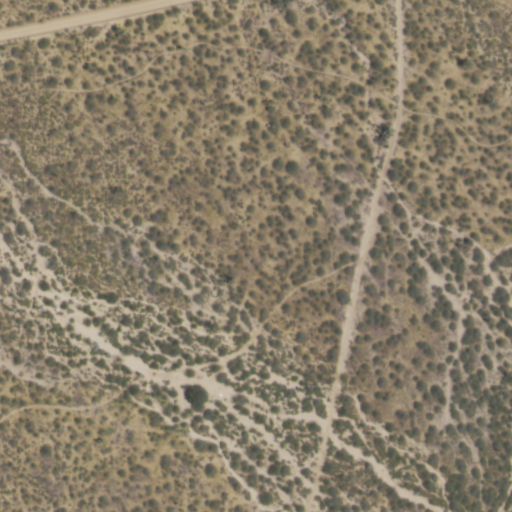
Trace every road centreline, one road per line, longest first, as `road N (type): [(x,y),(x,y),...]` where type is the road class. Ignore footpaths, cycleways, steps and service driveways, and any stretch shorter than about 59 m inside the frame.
road 1 (track): [(306,511),(398,94),(399,0)]
road 2 (track): [(0,30),(149,0)]
